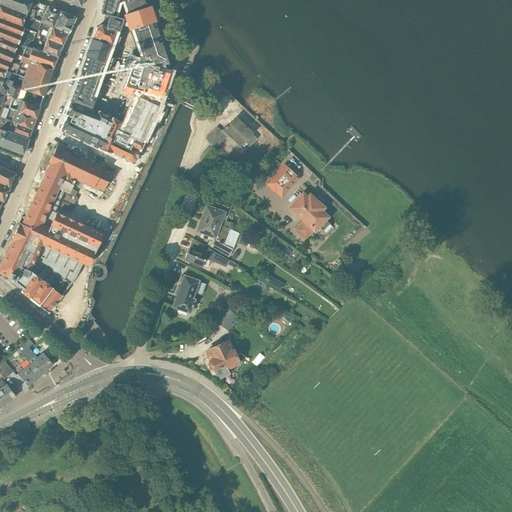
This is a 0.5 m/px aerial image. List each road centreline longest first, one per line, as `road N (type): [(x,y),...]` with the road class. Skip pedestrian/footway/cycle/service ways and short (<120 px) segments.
road 1 (residential): [(40,265),(80,288),(177,91),(184,73),(159,0)]
road 2 (residential): [(141,373),(139,350),(194,181),(227,170),(247,182)]
road 3 (residential): [(0,238),(90,12)]
road 4 (primary): [(296,511),(223,411),(188,384),(141,373)]
road 5 (unclassified): [(101,379),(1,286)]
